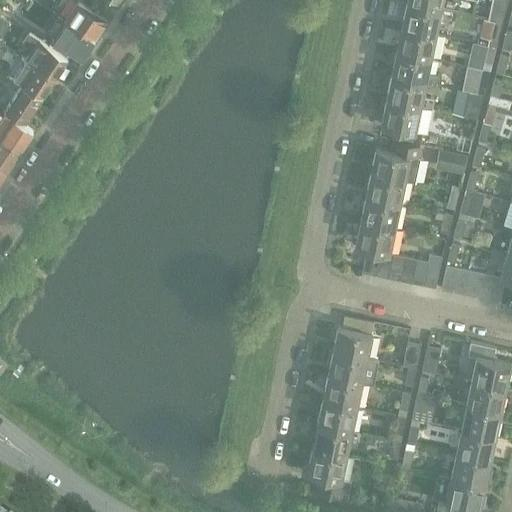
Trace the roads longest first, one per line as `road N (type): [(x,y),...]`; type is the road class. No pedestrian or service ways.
road 1 (residential): [(310,284),(365,0)]
road 2 (residential): [(0,226),(152,0)]
road 3 (residential): [(511,329),(310,284)]
road 4 (residential): [(264,475),(310,284)]
road 5 (tertiary): [(111,511),(0,436)]
